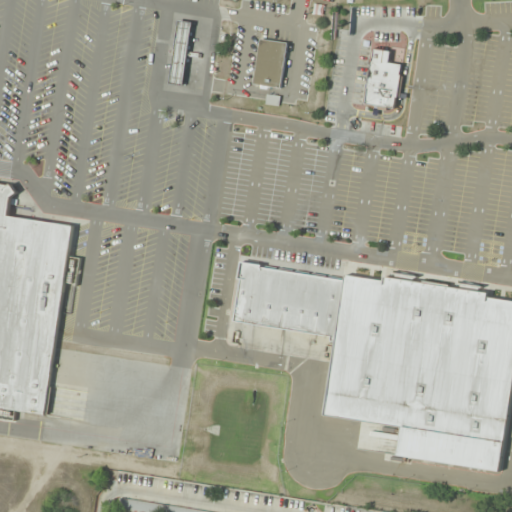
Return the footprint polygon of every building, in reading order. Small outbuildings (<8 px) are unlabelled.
[(170,85),(184,87),(193,23),(179,20),(170,85)] [(258,40),(286,44),(279,89),(251,85),(258,40)] [(372,49),(389,51),(387,64),(400,66),(398,76),(399,76),(395,99),(394,98),(393,110),(363,106),(372,49)] [(0,184),(9,186),(15,194),(9,198),(7,216),(73,227),(69,255),(80,257),(76,288),(73,287),(69,314),(59,313),(43,416),(14,412),(12,421),(0,419),(0,184)] [(240,263),(260,266),(260,269),(343,281),(334,342),(329,342),(330,337),(233,323),(240,280),(237,280),(240,263)] [(343,281),(344,276),(382,281),(382,278),(394,279),(394,276),(390,275),(390,274),(414,278),(414,279),(410,278),(410,283),(458,290),(459,286),(455,285),(455,284),(481,287),(480,290),(476,289),(476,292),(486,294),(486,297),(511,301),(511,378),(497,473),(396,457),(400,428),(322,416),(334,342),(343,281)] [(140,511),(220,511),(124,502),(123,510),(140,511)]
